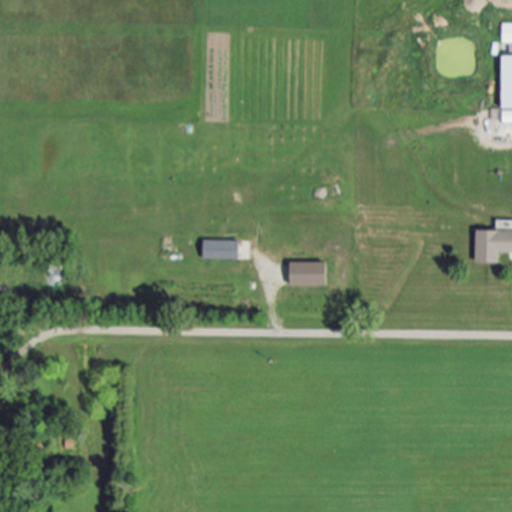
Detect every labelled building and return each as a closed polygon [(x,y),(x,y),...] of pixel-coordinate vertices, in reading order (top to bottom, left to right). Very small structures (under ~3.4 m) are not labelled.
[(511,25),(511,44),(502,44),(502,25),(511,25)] [(503,57),(511,57),(511,110),(503,110),(503,57)] [(511,122),(511,110),(504,110),(503,123),(511,122)] [(476,263),(477,231),(511,231),(511,253),(500,253),(500,264),(476,263)] [(204,241),(244,241),(244,259),(204,259),(204,241)] [(331,263),(293,262),(293,285),(331,286),(331,263)]
